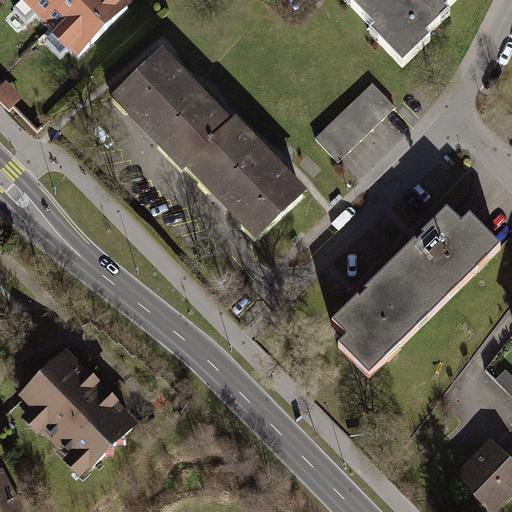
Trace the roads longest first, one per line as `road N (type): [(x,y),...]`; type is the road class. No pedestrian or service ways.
road 1 (secondary): [(357,511),(220,373),(0,176)]
road 2 (residential): [(454,120),(281,297)]
road 3 (residential): [(511,1),(454,120)]
